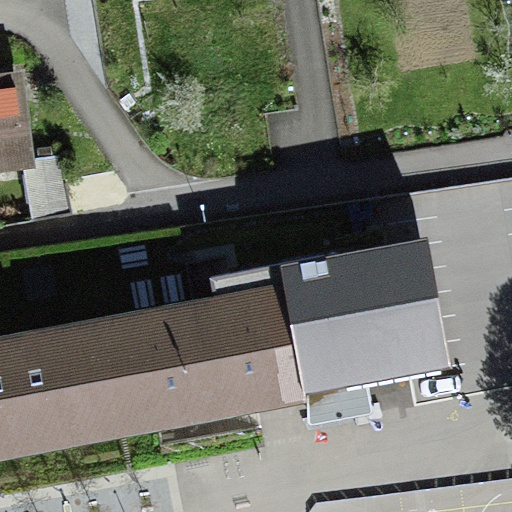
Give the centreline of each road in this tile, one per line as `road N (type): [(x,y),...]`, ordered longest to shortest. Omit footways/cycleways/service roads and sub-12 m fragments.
road 1 (residential): [(175,209),(511,153)]
road 2 (residential): [(175,209),(0,239)]
